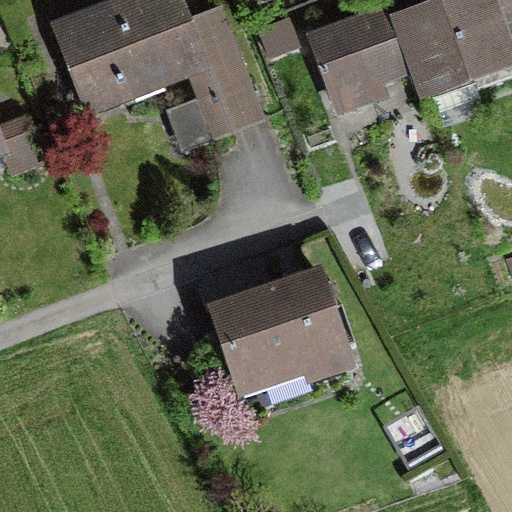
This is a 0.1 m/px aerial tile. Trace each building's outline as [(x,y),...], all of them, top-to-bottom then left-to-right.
[(168,110),(183,150),(261,120),(218,10),(189,21),(180,0),(131,0),(54,30),(86,111),(187,72),(197,99),(168,110)] [(401,21),(417,65),(427,92),(471,76),(476,89),(511,76),(511,74),(490,12),(511,3),(511,0),(440,0),(443,5),(401,21)] [(417,65),(401,21),(396,7),(313,38),(339,109),(380,94),(375,80),(417,65)] [(0,147),(11,177),(43,164),(24,117),(0,126),(0,147)] [(308,377),(348,363),(318,275),(213,311),(239,386),(304,364),(308,377)]
